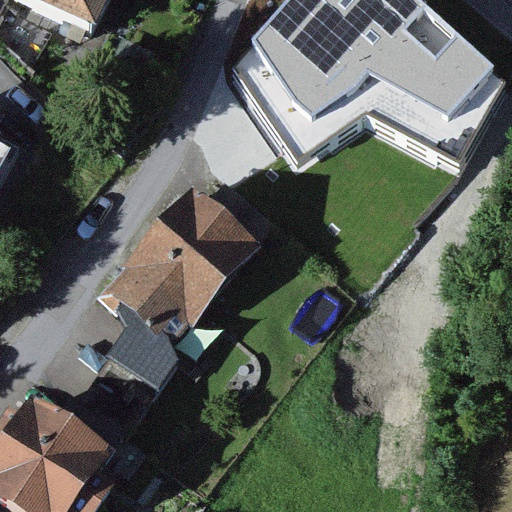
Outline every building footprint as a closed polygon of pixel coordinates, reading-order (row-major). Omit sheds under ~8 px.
[(112,0),(11,0),(90,41),(112,0)] [(511,94),(511,91),(415,0),(302,0),(234,82),(299,176),(366,131),(459,180),(511,94)] [(127,337),(110,365),(159,399),(177,370),(171,351),(253,258),(192,207),(102,308),(119,323),(127,337)] [(78,411),(125,443),(127,445),(159,399),(110,365),(78,411)] [(0,507),(6,511),(104,511),(112,501),(94,488),(125,443),(78,411),(71,406),(53,431),(35,418),(22,435),(11,427),(0,442),(0,507)]
